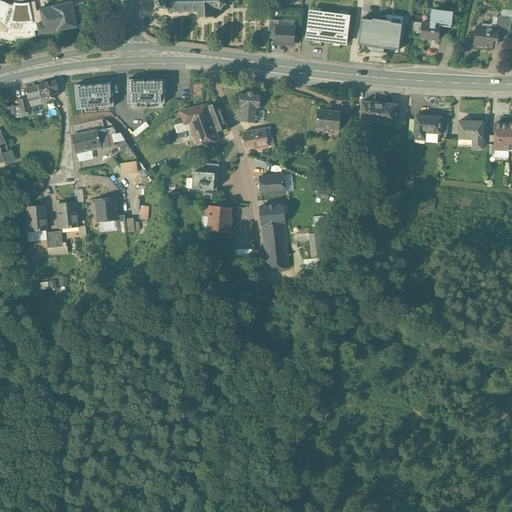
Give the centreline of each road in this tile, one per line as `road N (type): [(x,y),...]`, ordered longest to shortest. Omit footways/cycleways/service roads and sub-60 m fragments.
road 1 (primary): [(511,84),(381,78),(212,56)]
road 2 (residential): [(255,211),(212,56)]
road 3 (primary): [(132,52),(0,73)]
road 4 (track): [(263,341),(268,305),(255,211)]
